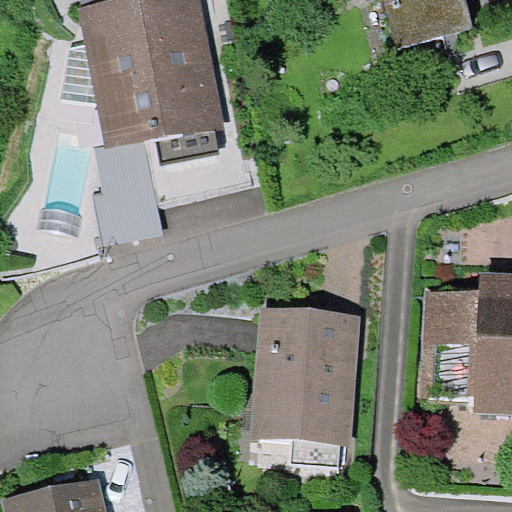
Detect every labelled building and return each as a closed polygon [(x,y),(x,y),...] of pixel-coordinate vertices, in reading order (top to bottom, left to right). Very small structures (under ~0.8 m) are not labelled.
[(153,139),(224,125),(200,0),(116,0),(82,6),(78,7),(104,145),(105,148),(144,140),(153,139)] [(466,0),(397,0),(386,3),(397,47),(473,27),(466,0)] [(163,234),(144,140),(105,148),(104,145),(94,147),(103,192),(93,194),(104,246),(163,234)] [(511,272),(479,270),(478,290),(475,346),(471,412),(511,414),(511,272)] [(475,346),(478,290),(427,290),(425,343),(475,346)] [(261,308),(251,437),(352,445),(362,316),(312,312),(261,308)] [(46,490),(2,500),(4,511),(108,511),(100,477),(46,490)]
